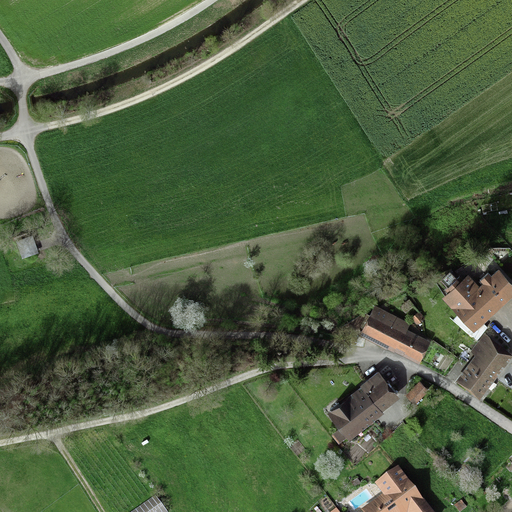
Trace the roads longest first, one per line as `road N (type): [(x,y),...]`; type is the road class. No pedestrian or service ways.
road 1 (residential): [(0,37),(23,78),(24,137),(68,244),(115,298),(154,324),(377,354),(511,429)]
road 2 (track): [(0,446),(272,370),(377,354)]
road 3 (track): [(0,139),(112,113),(190,79),(305,0)]
road 4 (track): [(0,80),(108,53),(215,0)]
